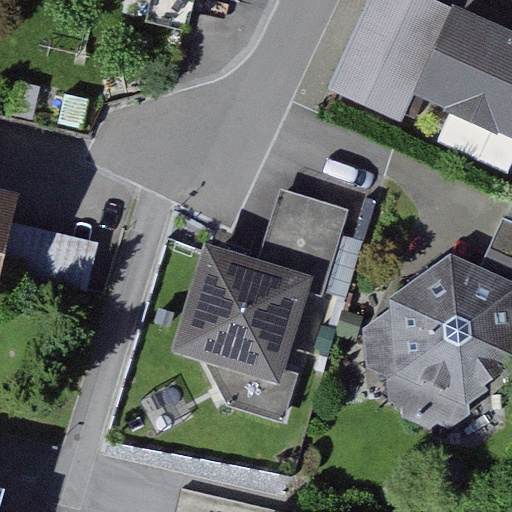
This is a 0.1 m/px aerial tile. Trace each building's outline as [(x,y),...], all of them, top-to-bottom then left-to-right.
[(473,4),(464,0),(381,0),(343,84),(421,118),(433,92),(473,4)] [(511,21),(473,4),(433,92),(511,127),(511,21)] [(32,193),(0,184),(0,311),(2,312),(32,193)] [(272,251),(220,235),(188,343),(301,376),(351,208),(290,191),(272,251)] [(511,224),(495,265),(511,272),(511,224)] [(511,272),(495,265),(467,252),(404,297),(412,373),(482,405),(511,383),(511,272)] [(0,511),(14,511),(22,486),(0,479),(0,511)]
